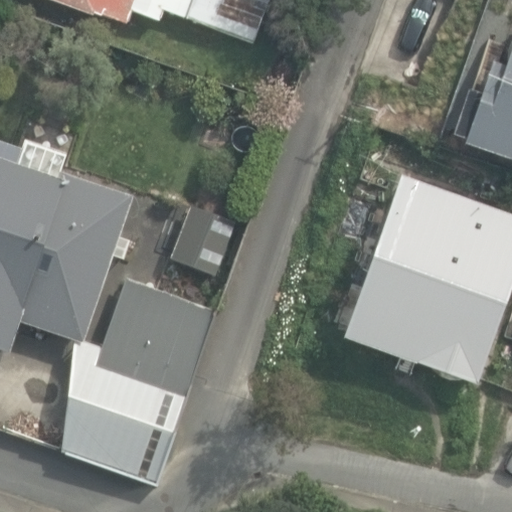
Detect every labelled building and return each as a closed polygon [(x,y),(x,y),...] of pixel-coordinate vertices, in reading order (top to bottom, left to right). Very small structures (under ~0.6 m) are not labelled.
[(160,1),(250,34),(262,0),(76,0),(122,17),(128,2),(156,12),(160,1)] [(460,133),(511,151),(511,24),(500,58),(487,54),(476,85),(465,81),(450,126),(461,130),(460,133)] [(0,339),(1,340),(12,308),(75,330),(123,187),(59,165),(57,170),(0,150),(0,339)] [(339,328),(472,375),(511,264),(511,209),(396,168),(339,328)] [(173,259),(216,275),(237,220),(194,204),(173,259)] [(150,476),(206,304),(116,275),(96,337),(72,332),(55,446),(150,476)]
